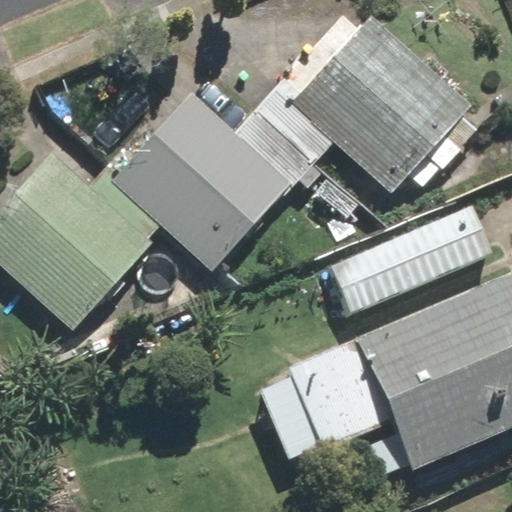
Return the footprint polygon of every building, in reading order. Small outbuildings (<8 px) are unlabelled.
[(380,34),(305,116),(389,194),(465,112),(380,34)] [(156,94),(90,182),(215,276),(282,188),(156,94)] [(43,163),(0,201),(0,272),(52,330),(131,260),(43,163)] [(352,307),(499,253),(484,212),(337,266),(352,307)] [(511,291),(355,341),(393,460),(511,422),(511,291)]
